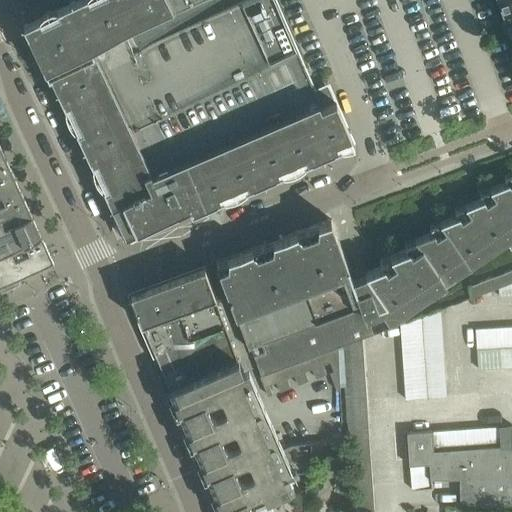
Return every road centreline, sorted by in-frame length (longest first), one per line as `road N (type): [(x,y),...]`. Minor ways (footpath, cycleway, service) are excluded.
road 1 (residential): [(101,278),(386,178)]
road 2 (unclassified): [(197,511),(101,278)]
road 3 (unclassified): [(101,278),(0,60)]
road 4 (residential): [(386,178),(319,14)]
road 5 (residential): [(505,134),(451,0)]
road 6 (residential): [(386,178),(505,134)]
